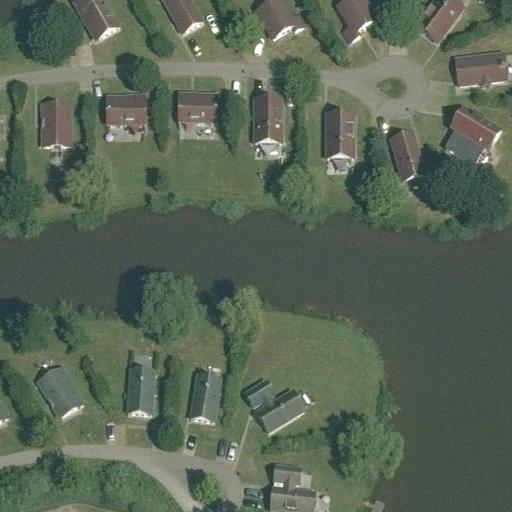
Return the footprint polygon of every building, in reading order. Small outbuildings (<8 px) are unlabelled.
[(119,32),(100,0),(87,0),(74,8),(86,28),(90,26),(100,44),(119,32)] [(203,27),(187,0),(162,0),(161,1),(183,38),(203,27)] [(344,35),(351,46),(360,41),(357,37),(376,25),(371,15),(377,12),(369,0),(357,0),(338,12),(350,32),(344,35)] [(439,0),(415,31),(434,45),(445,30),(449,32),(463,13),(446,0),(439,0)] [(263,26),(273,43),(293,32),(295,36),(304,31),(297,20),(292,23),(280,3),(252,20),(257,30),(263,26)] [(456,64),(459,90),(481,87),(481,90),(489,90),(489,87),(506,84),(503,58),(456,64)] [(179,100),(179,124),(198,124),(198,127),(216,127),(216,124),(218,124),(218,101),(179,100)] [(126,126),(145,126),(146,103),(107,103),(107,126),(108,126),(108,129),(126,129),(126,126)] [(255,148),(282,148),(282,104),(259,104),(259,124),(255,124),(255,148)] [(43,109),(43,151),(71,151),(71,109),(43,109)] [(489,155),(501,134),(463,112),(451,133),(456,136),(446,153),(474,170),(484,152),(489,155)] [(354,163),(354,119),(331,119),(331,139),(327,139),(327,163),(354,163)] [(425,180),(413,138),(391,144),(403,186),(425,180)] [(63,372),(38,386),(59,423),(84,409),(63,372)] [(154,376),(131,374),(128,418),(151,420),(154,376)] [(221,384),(198,380),(191,423),(214,427),(221,384)] [(269,437),(304,415),(292,396),(273,407),(270,402),(274,399),(266,386),(245,399),(253,412),(262,407),(266,412),(257,417),(269,437)] [(299,489),(300,474),(276,471),(274,486),(285,487),(284,494),(274,493),(271,511),(313,511),(315,497),(293,495),(294,488),(299,489)]
